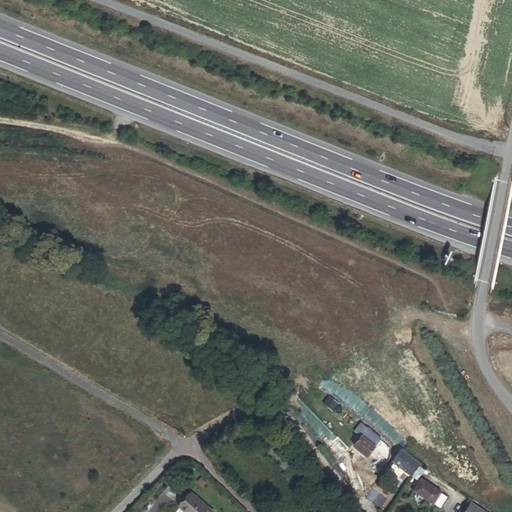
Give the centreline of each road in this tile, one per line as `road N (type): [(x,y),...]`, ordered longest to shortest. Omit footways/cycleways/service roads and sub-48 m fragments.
road 1 (trunk): [(0,52),(511,258)]
road 2 (trunk): [(511,228),(0,29)]
road 3 (unclassified): [(511,146),(478,322),(484,368),(511,406)]
road 4 (residential): [(369,511),(286,418),(245,416),(184,444)]
